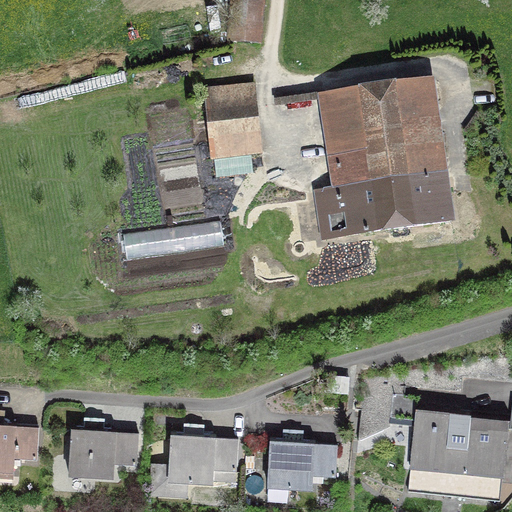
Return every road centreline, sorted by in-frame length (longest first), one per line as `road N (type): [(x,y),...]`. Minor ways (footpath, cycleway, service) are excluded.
road 1 (residential): [(0,396),(285,396),(511,307)]
road 2 (track): [(277,0),(280,129)]
